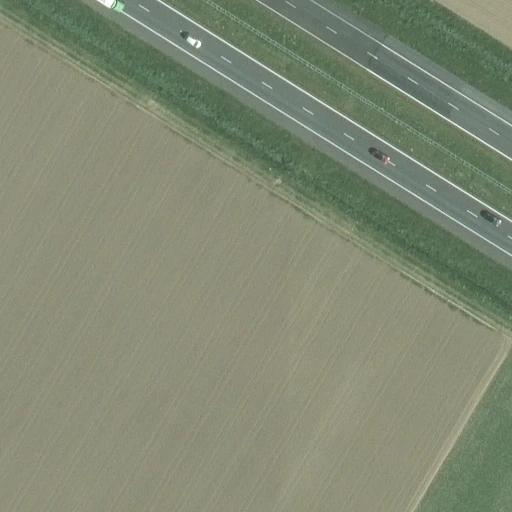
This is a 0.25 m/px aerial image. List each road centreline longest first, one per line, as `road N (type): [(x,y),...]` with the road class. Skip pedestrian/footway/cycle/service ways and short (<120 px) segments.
road 1 (motorway): [(127,0),(511,240)]
road 2 (motorway): [(511,143),(286,0)]
